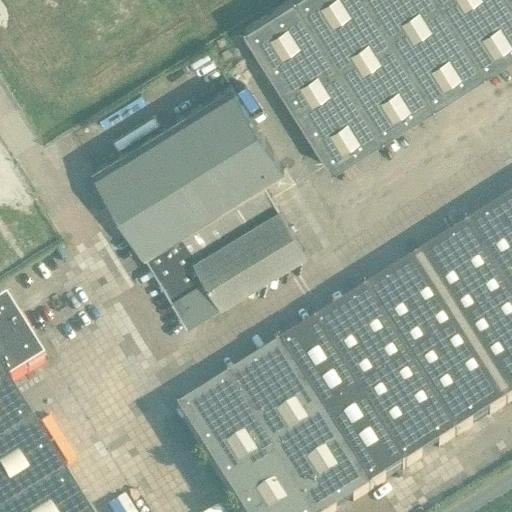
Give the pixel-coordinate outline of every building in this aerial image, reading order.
[(143,0),(156,21),(182,5),(178,0),(143,0)] [(511,0),(286,0),(243,28),(331,168),(511,53),(511,0)] [(283,168),(231,83),(93,168),(145,252),(263,180),(283,168)] [(187,324),(306,251),(263,180),(145,252),(187,324)] [(370,492),(511,401),(511,200),(280,348),(370,492)] [(0,511),(87,511),(66,478),(34,426),(8,384),(44,362),(33,345),(28,348),(24,340),(28,337),(6,302),(0,306),(0,511)] [(338,511),(370,492),(280,348),(177,413),(239,511),(338,511)]
